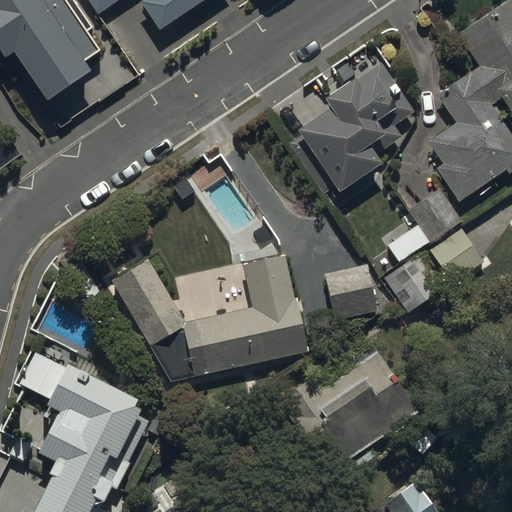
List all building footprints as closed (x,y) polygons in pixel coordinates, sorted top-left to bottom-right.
[(67,5),(63,0),(0,0),(0,62),(6,71),(15,65),(51,114),(94,83),(85,70),(103,58),(88,38),(95,33),(73,1),(67,5)] [(87,0),(100,19),(127,0),(149,0),(140,6),(162,38),(217,0),(87,0)] [(511,4),(457,41),(477,72),(437,97),(457,127),(428,146),(443,170),(437,174),(458,206),(506,175),(509,179),(511,176),(511,141),(492,112),(500,106),(511,124),(511,4)] [(413,118),(379,70),(350,90),(348,87),(329,100),(332,105),(322,112),(328,119),(288,147),(309,177),(316,172),(339,204),(381,174),(373,163),(402,143),(394,131),(413,118)] [(438,194),(406,215),(416,230),(391,247),(386,250),(397,267),(459,226),(438,194)] [(461,233),(429,255),(452,288),(484,266),(461,233)] [(443,294),(419,259),(384,284),(408,318),(443,294)] [(306,358),(283,261),(242,270),(252,314),(184,328),(147,266),(111,287),(172,390),(306,358)] [(324,283),(335,327),(377,317),(367,273),(324,283)] [(301,432),(294,436),(325,482),(341,471),(350,485),(377,467),(368,453),(418,419),(376,357),(323,393),(310,374),(277,396),(301,432)] [(71,378),(34,360),(19,391),(51,406),(46,418),(54,422),(34,463),(56,474),(38,511),(110,511),(131,469),(119,463),(139,422),(132,418),(137,409),(92,387),(94,382),(74,373),(71,378)] [(511,380),(487,398),(511,434),(511,380)] [(191,511),(172,480),(151,492),(163,511),(191,511)] [(428,511),(413,491),(407,495),(402,488),(387,499),(391,504),(379,511),(428,511)]
